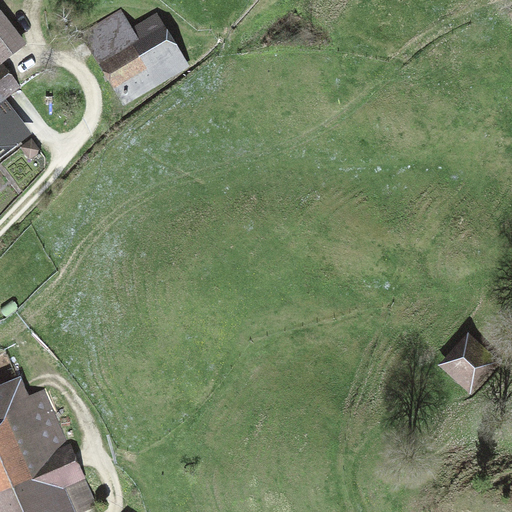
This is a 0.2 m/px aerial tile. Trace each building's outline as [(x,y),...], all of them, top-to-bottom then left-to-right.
[(176,53),(153,16),(128,32),(118,15),(82,37),(120,100),(156,78),(150,68),(176,53)] [(0,19),(0,56),(18,43),(0,19)] [(0,143),(11,135),(0,120),(0,101),(16,89),(0,68),(0,143)] [(445,365),(470,389),(489,369),(465,345),(445,365)] [(0,511),(56,511),(45,486),(77,472),(40,388),(25,395),(18,380),(0,387),(0,511)]
